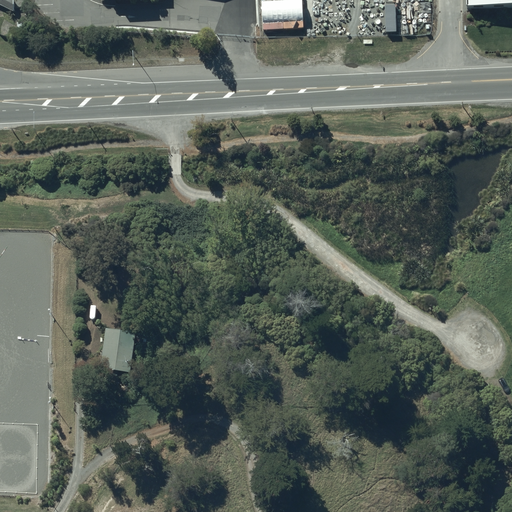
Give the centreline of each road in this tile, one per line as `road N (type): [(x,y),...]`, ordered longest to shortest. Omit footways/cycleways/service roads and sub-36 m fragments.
road 1 (trunk): [(511,79),(69,97)]
road 2 (track): [(60,511),(77,484),(122,445),(182,419),(206,418),(241,437),(256,460),(268,511)]
road 3 (unknown): [(242,6),(109,9),(86,0)]
road 4 (track): [(77,484),(81,364)]
